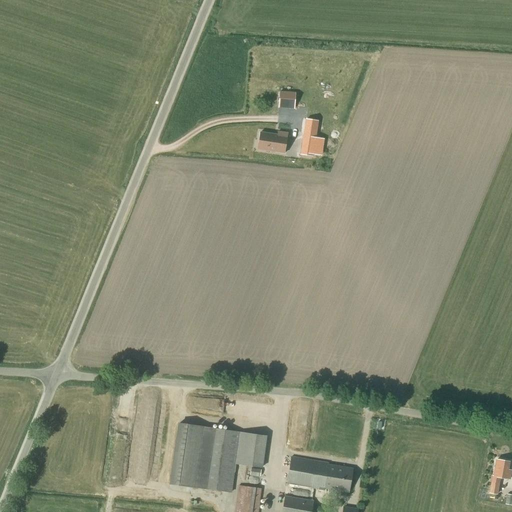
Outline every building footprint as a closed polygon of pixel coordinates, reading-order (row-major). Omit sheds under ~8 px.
[(279,92),(278,107),(288,107),(295,108),(296,93),(279,92)] [(277,135),(259,133),(257,150),(284,154),(287,134),(277,132),(277,135)] [(313,156),(316,136),(303,134),(301,155),(313,156)] [(262,468),(267,436),(180,424),(171,484),(232,493),(236,465),(262,468)] [(349,493),(353,469),(329,465),(329,463),(291,457),(286,484),(324,491),(325,489),(349,493)] [(509,479),(511,471),(508,470),(509,462),(496,460),(493,476),(492,476),(488,493),(497,495),(500,478),(509,479)] [(258,511),(262,489),(238,486),(234,511),(258,511)] [(311,511),(314,501),(284,497),(281,511),(311,511)]
